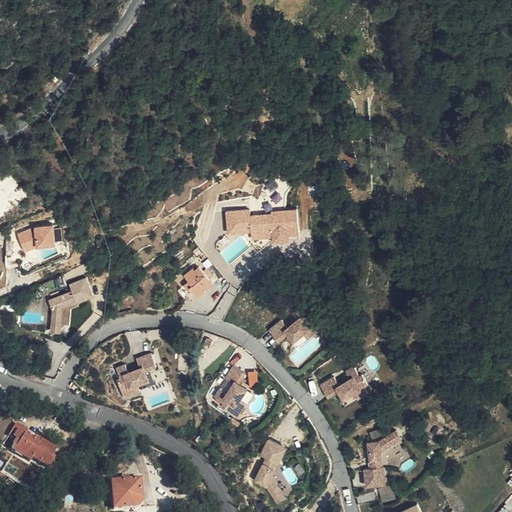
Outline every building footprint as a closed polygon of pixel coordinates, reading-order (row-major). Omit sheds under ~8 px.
[(293,210),(280,206),(278,212),(275,212),(273,222),(288,226),(293,210)] [(22,247),(58,243),(55,222),(20,226),(22,247)] [(185,278),(182,281),(193,293),(208,280),(196,265),(191,270),(187,266),(180,271),(185,278)] [(89,290),(82,273),(65,280),(68,287),(45,297),(49,307),(49,320),(58,320),(58,303),(72,297),(72,298),(89,290)] [(193,293),(182,281),(177,285),(187,298),(193,293)] [(278,318),(266,328),(275,339),(285,331),(290,337),(299,329),(304,335),(318,325),(305,310),(303,312),(297,304),(289,310),(295,317),(285,326),(278,318)] [(124,361),(115,364),(119,375),(116,376),(122,393),(138,387),(136,381),(147,376),(144,367),(156,363),(151,349),(136,355),(139,365),(127,369),(124,361)] [(231,363),(223,376),(232,382),(225,393),(217,389),(212,397),(222,403),(220,406),(236,415),(245,401),(238,397),(245,387),(237,382),(243,371),(231,363)] [(332,374),(317,382),(324,394),(335,388),(340,397),(351,390),(354,397),(369,388),(360,372),(357,374),(351,364),(344,368),(348,376),(336,383),(332,374)] [(10,442),(26,452),(42,461),(49,450),(46,448),(50,443),(34,433),(31,438),(28,436),(28,434),(20,428),(22,423),(10,416),(4,428),(11,433),(14,435),(10,442)] [(395,428),(389,432),(394,440),(400,436),(395,428)] [(394,440),(389,432),(378,439),(366,440),(370,465),(363,465),(365,483),(384,481),(382,464),(381,464),(379,448),(394,440)] [(24,455),(26,452),(10,442),(14,435),(11,433),(4,443),(24,455)] [(265,482),(278,497),(285,490),(270,472),(276,459),(277,459),(285,444),(268,436),(260,451),(264,453),(254,476),(265,482)] [(135,495),(133,475),(115,477),(104,478),(107,506),(120,505),(120,499),(130,498),(130,495),(135,495)] [(394,483),(380,485),(382,500),(396,498),(394,483)] [(511,511),(511,491),(493,511),(511,511)]
